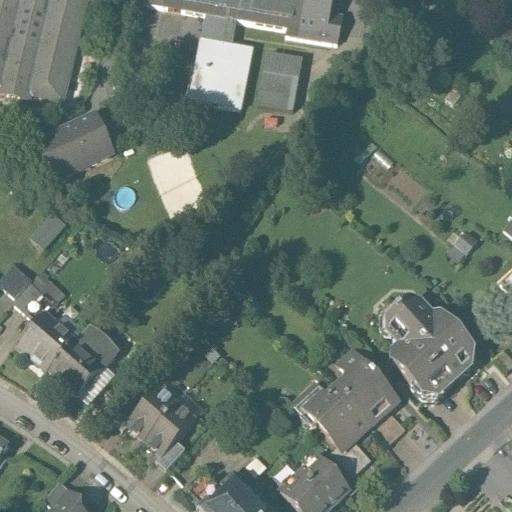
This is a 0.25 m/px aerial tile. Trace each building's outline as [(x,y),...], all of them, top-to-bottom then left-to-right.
[(91,0),(0,0),(0,93),(65,109),(91,0)] [(335,0),(139,0),(138,5),(205,19),(201,42),(189,102),(240,112),(252,52),(231,48),(236,25),(287,35),(286,41),(336,51),(342,23),(331,21),(335,0)] [(490,42),(511,60),(511,25),(508,22),(490,42)] [(267,58),(256,109),(291,116),(301,65),(267,58)] [(89,114),(27,139),(47,186),(108,161),(89,114)] [(175,229),(213,214),(186,145),(148,160),(175,229)] [(34,242),(48,253),(70,228),(56,216),(34,242)] [(464,267),(481,241),(468,233),(451,259),(464,267)] [(12,275),(0,288),(0,292),(16,307),(29,291),(12,275)] [(389,367),(433,419),(482,377),(421,305),(383,337),(400,357),(389,367)] [(15,357),(47,386),(78,352),(46,323),(15,357)] [(111,382),(78,352),(47,386),(80,416),(111,382)] [(352,360),(321,386),(370,442),(400,416),(352,360)] [(340,468),(370,442),(321,386),(291,412),(340,468)] [(122,439),(141,458),(181,419),(162,400),(122,439)] [(199,438),(181,419),(141,458),(160,477),(199,438)] [(0,468),(10,453),(0,446),(0,468)] [(280,497),(294,511),(328,511),(346,496),(317,463),(280,497)] [(199,480),(183,494),(199,511),(260,511),(233,483),(216,498),(199,480)] [(81,511),(65,496),(48,511),(81,511)]
